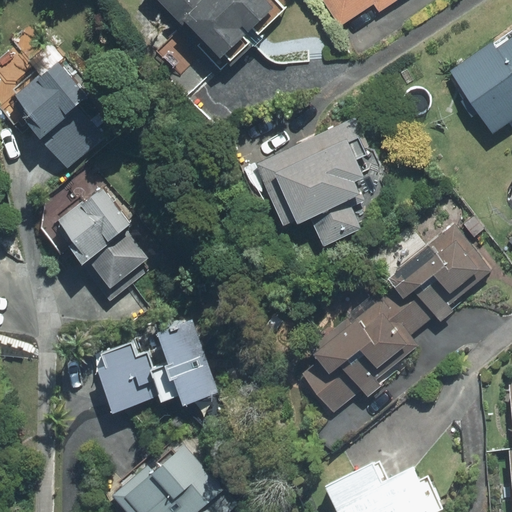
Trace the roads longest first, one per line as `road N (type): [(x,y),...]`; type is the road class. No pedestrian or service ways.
road 1 (unknown): [(511,298),(361,427)]
road 2 (unknown): [(467,0),(321,96)]
